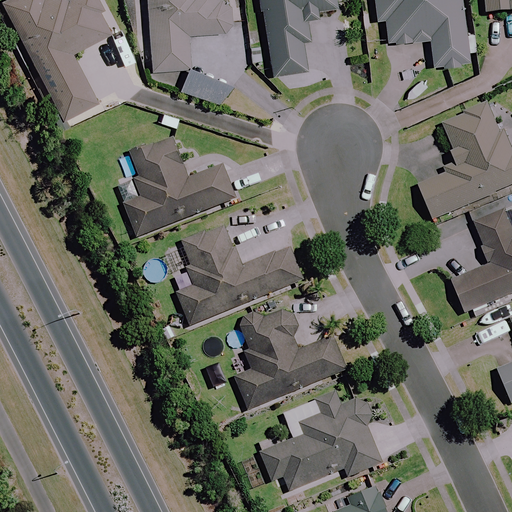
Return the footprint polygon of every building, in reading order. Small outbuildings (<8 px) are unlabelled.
[(13,0),(4,4),(62,122),(98,105),(74,56),(113,36),(95,0),(13,0)] [(147,0),(153,71),(193,68),(190,38),(226,35),(232,27),(230,6),(225,6),(224,0),(147,0)] [(310,44),(308,24),(319,22),(318,15),(337,12),(335,0),(262,0),(274,79),(308,74),(304,45),(310,44)] [(468,0),(375,0),(377,20),(387,19),(389,45),(432,41),(434,67),(442,66),(442,71),(462,69),(461,65),(468,64),(467,55),(477,54),(475,32),(472,33),(468,0)] [(511,0),(486,0),(488,14),(511,11),(511,0)] [(443,126),(454,152),(451,153),(457,166),(443,171),(445,176),(419,187),(434,221),(511,186),(511,148),(509,141),(505,143),(488,106),(443,126)] [(190,181),(176,140),(132,156),(141,183),(138,185),(143,200),(127,206),(138,237),(240,201),(228,167),(190,181)] [(511,229),(505,213),(474,226),(491,266),(453,282),(466,314),(511,294),(511,229)] [(183,245),(192,269),(186,271),(193,290),(179,295),(191,326),(305,284),(292,249),(242,268),(227,228),(183,245)] [(239,324),(241,327),(243,332),(232,336),(238,350),(246,347),(249,353),(245,355),(253,373),(236,380),(251,414),(348,371),(333,338),(300,353),(292,334),(299,331),(289,306),(267,316),(266,312),(239,324)] [(511,365),(499,371),(511,403),(511,365)] [(340,407),(335,395),(285,414),(295,442),(263,454),(279,497),(346,471),(348,477),(382,464),(362,412),(368,410),(363,398),(340,407)] [(387,511),(378,489),(334,507),(335,511),(387,511)]
